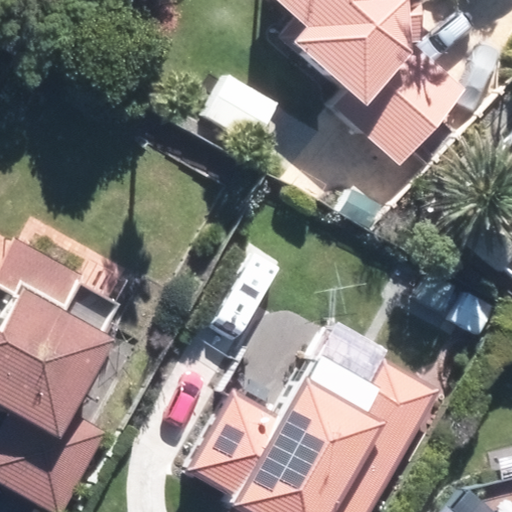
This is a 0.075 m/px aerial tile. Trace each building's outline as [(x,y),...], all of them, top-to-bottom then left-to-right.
[(448,92),(394,47),(390,15),(368,18),(368,7),(373,0),(221,0),(260,31),(247,48),(313,102),(308,108),(382,170),(448,92)] [(511,170),(497,187),(511,199),(511,170)] [(0,495),(31,511),(48,511),(90,435),(40,408),(102,295),(0,240),(0,495)] [(354,511),(424,391),(318,330),(296,367),(277,357),(247,409),(214,390),(166,473),(199,492),(191,506),(201,511),(354,511)] [(442,511),(424,497),(411,511),(442,511)]
